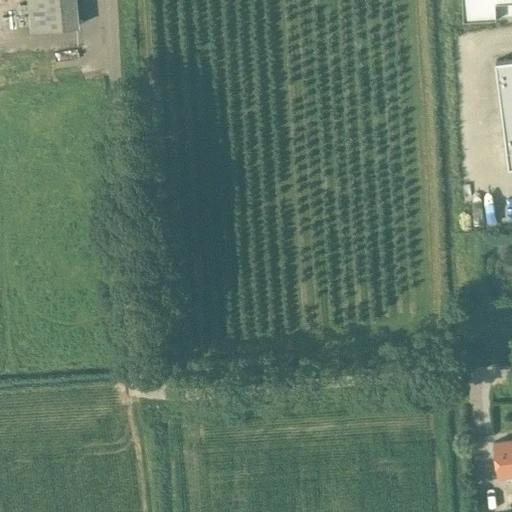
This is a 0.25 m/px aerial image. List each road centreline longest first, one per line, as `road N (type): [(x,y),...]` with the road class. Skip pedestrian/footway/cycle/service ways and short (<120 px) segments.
road 1 (unclassified): [(104,0),(140,375),(193,390),(511,372)]
road 2 (track): [(0,322),(67,330),(140,375),(144,511)]
